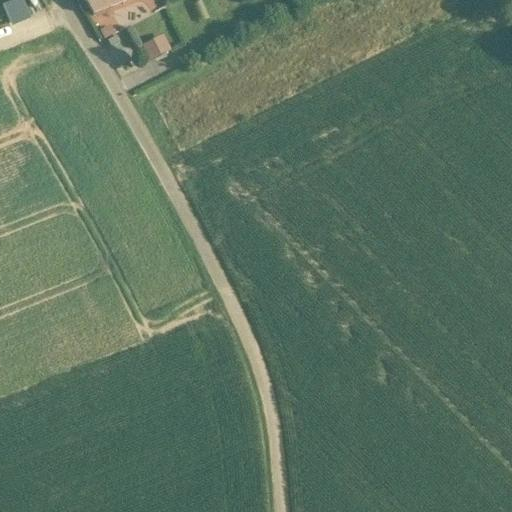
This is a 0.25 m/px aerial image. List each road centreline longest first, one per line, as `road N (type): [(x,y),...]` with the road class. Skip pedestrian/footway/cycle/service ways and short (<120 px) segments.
road 1 (residential): [(245,335),(67,0)]
road 2 (track): [(279,511),(268,386),(245,335)]
